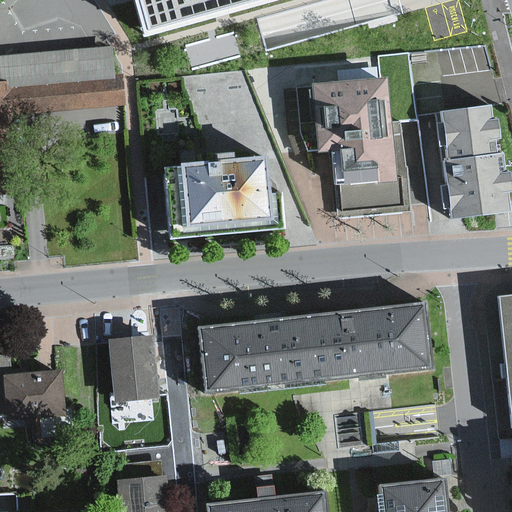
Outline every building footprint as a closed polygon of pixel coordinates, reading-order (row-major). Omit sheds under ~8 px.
[(0,201),(9,201),(3,113),(120,105),(116,54),(0,61),(0,201)] [(388,76),(308,81),(312,150),(334,149),(334,145),(346,148),(347,163),(370,162),(371,185),(394,184),(388,76)] [(493,107),(436,115),(450,219),(508,211),(493,107)] [(262,157),(162,168),(169,239),(281,228),(278,193),(266,194),(262,157)] [(511,296),(499,298),(511,429),(511,296)] [(428,307),(382,312),(389,376),(435,371),(428,307)] [(382,312),(198,329),(205,392),(389,376),(382,312)] [(152,336),(108,340),(114,402),(157,398),(152,336)] [(0,356),(0,417),(7,417),(8,424),(66,419),(61,371),(12,375),(10,356),(0,356)] [(168,511),(165,476),(116,482),(118,511),(168,511)] [(444,511),(441,478),(379,485),(381,511),(444,511)] [(325,511),(323,491),(206,505),(206,511),(325,511)]
